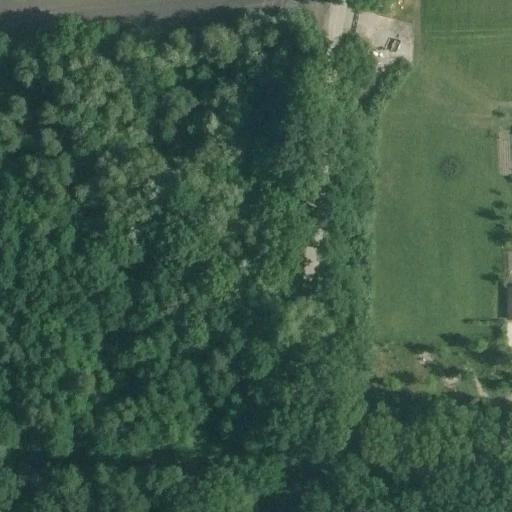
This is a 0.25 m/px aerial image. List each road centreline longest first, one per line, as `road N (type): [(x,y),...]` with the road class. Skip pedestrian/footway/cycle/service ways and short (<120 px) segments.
road 1 (unclassified): [(296,474),(336,0)]
road 2 (unclassified): [(0,479),(296,474)]
road 3 (tertiary): [(511,468),(296,474)]
